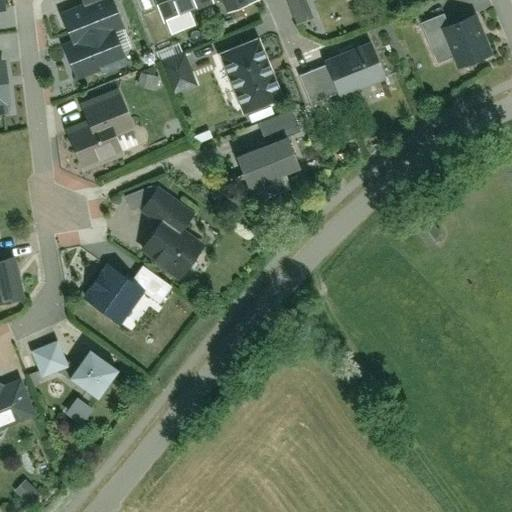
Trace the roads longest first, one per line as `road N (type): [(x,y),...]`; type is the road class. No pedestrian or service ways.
road 1 (residential): [(511,104),(421,160),(321,247),(100,511)]
road 2 (residential): [(22,0),(45,199),(55,221)]
